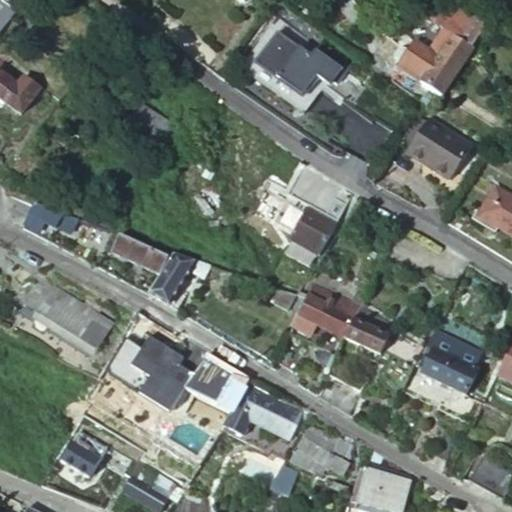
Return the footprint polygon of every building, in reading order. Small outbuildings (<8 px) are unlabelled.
[(13,8),(2,0),(0,0),(0,11),(6,16),(13,8)] [(454,37),(468,14),(452,4),(438,27),(454,37)] [(472,46),(474,42),(485,24),(468,14),(454,37),(439,61),(414,46),(399,71),(440,97),(472,46)] [(322,66),(276,33),(270,42),(254,64),(299,97),(316,75),(322,66)] [(270,42),(262,37),(238,69),(301,114),(326,81),(316,75),(299,97),(254,64),(270,42)] [(41,90),(0,62),(0,101),(22,116),(41,90)] [(180,130),(137,101),(122,126),(163,154),(180,130)] [(471,147),(426,119),(404,155),(423,166),(427,160),(454,176),(471,147)] [(450,182),(454,176),(427,160),(423,166),(450,182)] [(140,193),(121,182),(117,191),(134,202),(140,193)] [(511,199),(495,188),(478,216),(511,236),(511,199)] [(34,205),(23,229),(50,244),(56,231),(69,237),(77,220),(34,205)] [(317,259),(337,223),(308,207),(288,243),(317,259)] [(159,277),(169,260),(120,238),(111,254),(159,277)] [(194,261),(173,253),(169,260),(159,277),(148,296),(168,307),(189,272),(195,261),(194,261)] [(210,267),(195,261),(189,272),(203,280),(207,273),(210,267)] [(63,295),(41,282),(35,290),(58,304),(63,295)] [(358,305),(314,283),(305,300),(297,315),(343,338),(352,319),(358,305)] [(96,315),(63,295),(58,304),(35,290),(24,306),(63,330),(80,341),(96,315)] [(399,326),(358,305),(352,319),(343,338),(378,356),(389,336),(393,337),(399,326)] [(111,324),(96,315),(80,341),(63,330),(59,337),(91,356),(111,324)] [(187,373),(178,368),(183,356),(142,338),(118,392),(169,414),(187,373)] [(287,338),(275,365),(289,371),(301,344),(287,338)] [(426,343),(419,340),(412,353),(419,356),(426,343)] [(476,371),(434,349),(421,374),(464,396),(476,371)] [(498,378),(500,379),(511,358),(511,350),(510,355),(498,378)] [(511,358),(500,379),(511,384),(511,358)] [(122,378),(106,368),(100,379),(116,388),(122,378)] [(300,412),(248,383),(225,425),(240,433),(248,418),(285,439),(300,412)] [(79,416),(83,410),(71,403),(68,409),(79,416)] [(74,427),(79,416),(68,409),(60,423),(52,418),(47,428),(42,440),(61,450),(64,444),(74,427)] [(47,428),(52,418),(40,412),(29,433),(42,440),(47,428)] [(59,461),(77,429),(74,427),(64,444),(61,450),(56,459),(59,461)] [(295,453),(309,459),(321,466),(328,453),(334,442),(307,428),(295,453)] [(99,459),(106,447),(77,429),(59,461),(88,478),(90,474),(99,459)] [(431,457),(444,463),(455,436),(441,431),(431,457)] [(138,466),(141,460),(109,441),(106,447),(99,459),(108,465),(131,479),(134,472),(138,466)] [(348,463),(328,453),(321,466),(323,467),(342,476),(348,463)] [(479,495),(499,506),(511,478),(511,474),(482,457),(465,487),(479,495)] [(53,466),(53,464),(41,458),(27,482),(40,486),(53,466)] [(108,465),(99,459),(90,474),(100,479),(108,465)] [(321,466),(309,459),(304,470),(316,476),(319,471),(321,466)] [(160,511),(174,486),(138,466),(134,472),(131,479),(123,493),(157,511),(160,511)] [(365,478),(358,476),(352,496),(350,503),(356,505),(365,478)] [(399,511),(406,491),(365,478),(356,505),(382,511),(399,511)] [(111,511),(116,504),(119,500),(110,495),(101,510),(107,511),(111,511)] [(196,511),(198,505),(182,496),(175,509),(172,511),(196,511)] [(356,505),(350,503),(346,511),(361,511),(363,507),(356,505)]
